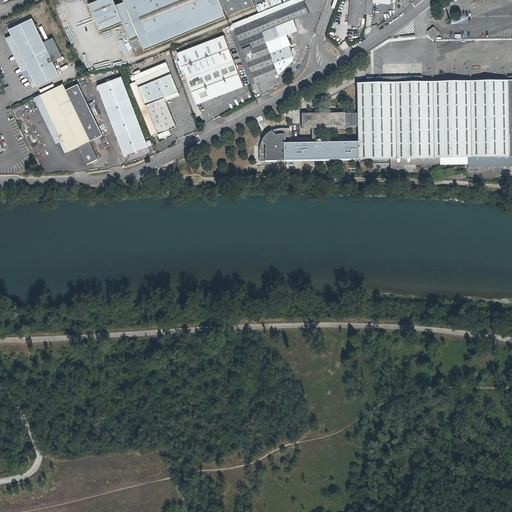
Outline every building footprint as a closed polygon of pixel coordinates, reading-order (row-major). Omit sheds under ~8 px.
[(124,0),(126,2),(117,6),(114,0),(102,0),(90,5),(101,31),(125,22),(132,40),(141,36),(147,50),(169,41),(171,44),(176,42),(175,38),(229,16),(227,11),(222,0),(124,0)] [(222,0),(227,11),(229,9),(231,14),(258,3),(256,0),(222,0)] [(292,0),(231,25),(237,40),(246,64),(293,46),(290,36),(301,32),(295,20),(311,14),(304,0),(292,0)] [(366,0),(350,0),(347,25),(358,26),(359,11),(366,12),(366,0)] [(366,0),(366,12),(366,13),(373,14),(374,1),(390,3),(390,0),(366,0)] [(11,30),(13,36),(32,75),(38,86),(60,75),(54,61),(45,43),(33,19),(11,30)] [(439,34),(433,28),(427,33),(432,39),(439,34)] [(226,34),(178,50),(181,58),(179,58),(182,68),(184,67),(197,103),(244,86),(226,34)] [(32,75),(13,36),(6,39),(26,79),(32,75)] [(54,38),(45,43),(54,61),(63,56),(54,38)] [(139,38),(131,41),(134,50),(142,46),(139,38)] [(341,50),(348,46),(345,40),(338,45),(341,50)] [(297,58),(293,46),(246,64),(255,87),(279,77),(293,64),(297,58)] [(167,101),(180,96),(167,64),(131,78),(134,83),(130,85),(152,138),(178,128),(167,101)] [(122,76),(97,85),(123,156),(149,146),(122,76)] [(511,76),(506,77),(506,81),(421,83),(420,76),(381,77),(381,84),(355,85),(356,115),(356,127),(356,143),(357,158),(388,158),(388,168),(415,169),(415,165),(429,165),(435,165),(458,164),(458,157),(466,157),(465,164),(465,166),(507,165),(506,159),(511,159),(511,76)] [(79,86),(67,92),(92,144),(104,138),(79,86)] [(69,155),(80,149),(90,145),(92,144),(67,92),(64,87),(36,99),(58,145),(63,143),(69,155)] [(344,128),(356,127),(356,115),(344,115),(344,114),(324,114),(299,115),(300,130),(309,130),(314,130),(345,129),(344,128)] [(314,144),(309,144),(288,145),(288,129),(286,129),(283,129),(280,129),(277,130),(276,130),(274,131),(273,132),(271,132),(270,134),(268,135),(267,135),(266,137),(265,138),(264,138),(263,139),(263,140),(261,142),(260,144),(259,146),(259,147),(258,149),(258,151),(258,160),(357,158),(356,143),(314,144)] [(90,145),(80,149),(88,165),(98,161),(90,145)]
